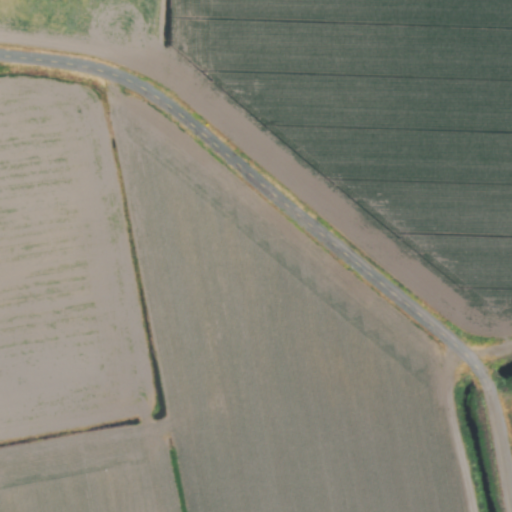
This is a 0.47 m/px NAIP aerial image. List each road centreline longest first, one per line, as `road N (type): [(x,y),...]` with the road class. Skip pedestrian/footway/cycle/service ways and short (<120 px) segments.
road 1 (residential): [(475,365),(154,96),(93,69),(0,56)]
road 2 (residential): [(511,496),(497,413),(475,365)]
